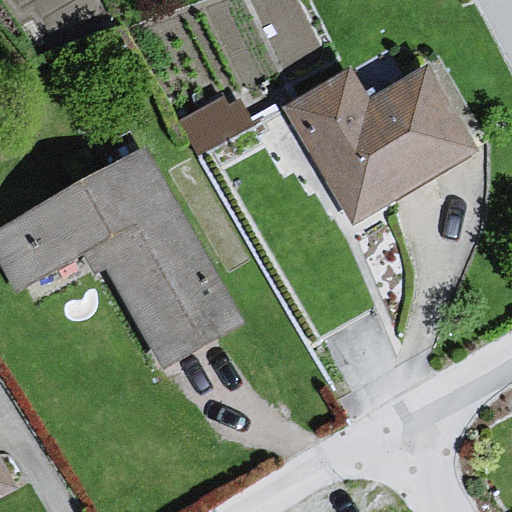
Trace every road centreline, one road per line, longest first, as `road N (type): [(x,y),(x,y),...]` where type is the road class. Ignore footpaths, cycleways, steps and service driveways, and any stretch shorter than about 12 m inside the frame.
road 1 (residential): [(281,511),(407,443)]
road 2 (residential): [(407,443),(511,371)]
